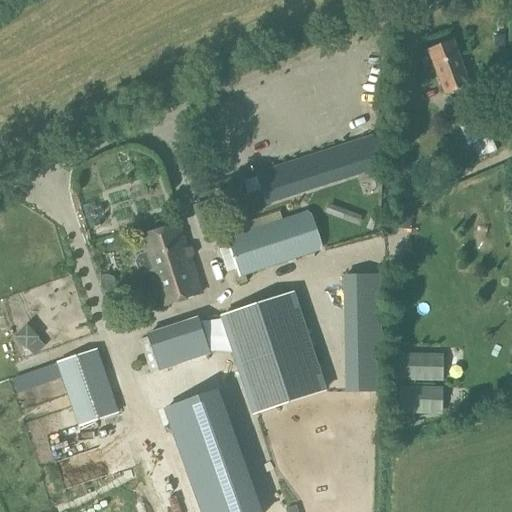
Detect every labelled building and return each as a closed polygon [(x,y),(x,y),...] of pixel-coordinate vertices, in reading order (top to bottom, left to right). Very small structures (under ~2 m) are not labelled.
[(452,41),(428,51),(445,96),(470,86),(452,41)] [(458,114),(464,127),(483,119),(484,119),(478,105),(458,114)] [(478,159),(497,151),(491,136),(484,119),(483,119),(464,127),(461,128),(468,146),(469,146),(472,144),(478,159)] [(267,204),(382,167),(373,137),(257,174),(267,204)] [(299,258),(287,220),(227,240),(239,277),(299,258)] [(202,293),(180,226),(139,240),(161,307),(202,293)] [(377,293),(377,276),(345,277),(346,294),(377,293)] [(294,293),(220,317),(253,416),(327,391),(294,293)] [(147,335),(159,373),(211,355),(198,318),(147,335)] [(51,381),(62,378),(80,427),(117,413),(96,351),(58,364),(58,366),(47,370),(51,381)] [(235,423),(250,419),(238,374),(224,378),(235,423)] [(379,392),(379,375),(347,376),(347,393),(379,392)] [(205,377),(150,397),(171,455),(217,438),(210,418),(219,415),(205,377)] [(258,511),(238,501),(231,511),(258,511)]
